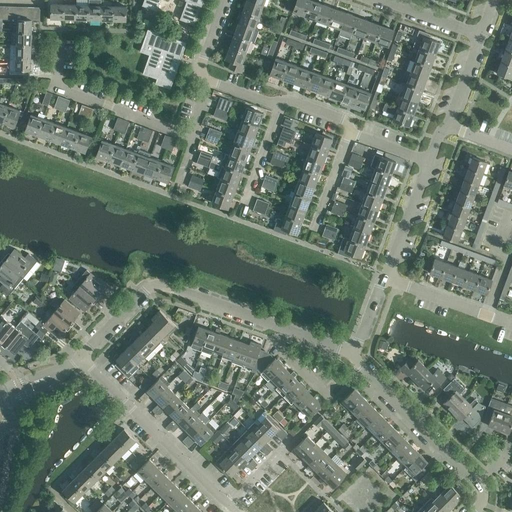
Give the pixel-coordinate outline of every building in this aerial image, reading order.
[(195,25),(204,0),(144,0),(142,6),(158,11),(161,0),(186,0),(187,0),(180,19),(195,25)] [(263,5),(247,0),(246,0),(243,12),(259,17),(263,5)] [(305,16),(311,0),(310,0),(297,0),(293,12),(305,16)] [(311,0),(305,16),(317,20),(323,4),(311,0)] [(64,19),(65,5),(52,4),(52,19),(64,19)] [(329,25),(335,9),(323,4),(317,20),(329,25)] [(77,20),(77,5),(65,5),(64,19),(77,20)] [(89,20),(89,5),(77,5),(77,20),(89,20)] [(89,5),(89,20),(101,21),(102,6),(89,5)] [(114,21),(114,6),(102,6),(101,21),(114,21)] [(114,6),(114,21),(126,21),(127,6),(114,6)] [(341,29),(346,13),(335,9),(329,25),(341,29)] [(255,29),(259,17),(243,12),(238,23),(255,29)] [(352,33),(358,17),(346,13),(341,29),(339,33),(351,38),(352,33)] [(358,17),(352,33),(364,38),(370,22),(358,17)] [(14,27),(14,31),(32,32),(32,20),(18,19),(18,27),(14,27)] [(370,22),(364,38),(376,42),(382,26),(370,22)] [(255,29),(238,23),(234,35),(250,41),(255,29)] [(382,26),(376,42),(388,46),(394,30),(382,26)] [(162,34),(148,29),(140,52),(150,55),(143,74),(157,79),(156,84),(171,89),(187,43),(177,40),(178,37),(163,32),(162,34)] [(32,32),(14,31),(14,44),(17,44),(31,44),(32,32)] [(250,41),(234,35),(230,47),(246,53),(250,41)] [(419,49),(435,55),(440,42),(424,37),(419,49)] [(296,41),(294,46),(302,49),(304,44),(296,41)] [(31,57),(31,44),(17,44),(17,56),(31,57)] [(393,44),(390,52),(395,53),(398,45),(393,44)] [(246,53),(230,47),(226,59),(232,61),(229,68),(243,73),(244,69),(242,64),(246,53)] [(415,61),(431,67),(435,55),(419,49),(415,61)] [(501,62),(511,65),(511,52),(505,50),(501,62)] [(395,53),(390,52),(387,60),(392,62),(395,53)] [(31,57),(17,56),(16,69),(31,69),(31,57)] [(282,79),(288,63),(276,58),(270,75),(282,79)] [(427,78),(431,67),(415,61),(411,72),(427,78)] [(511,79),(511,77),(511,65),(501,62),(497,73),(511,79)] [(294,83),(300,67),(288,63),(282,79),(294,83)] [(300,67),(294,83),(306,88),(312,71),(300,67)] [(318,92),(324,76),(312,71),(306,88),(318,92)] [(427,78),(411,72),(406,84),(422,90),(427,78)] [(324,76),(318,92),(330,96),(335,80),(324,76)] [(336,78),(335,80),(330,96),(341,100),(347,84),(340,82),(341,80),(336,78)] [(353,105),(359,89),(347,84),(341,100),(353,105)] [(422,90),(406,84),(402,96),(418,102),(422,90)] [(359,89),(353,105),(365,109),(371,93),(359,89)] [(48,106),(53,94),(47,92),(43,104),(48,106)] [(60,110),(65,98),(59,96),(55,108),(60,110)] [(414,114),(418,102),(402,96),(398,108),(414,114)] [(70,100),(65,98),(60,110),(66,112),(70,100)] [(216,110),(228,114),(233,102),(221,98),(216,110)] [(0,121),(2,122),(8,106),(0,103),(0,121)] [(414,114),(398,108),(386,104),(384,110),(395,114),(393,120),(409,126),(414,114)] [(84,119),(88,107),(82,105),(78,117),(84,119)] [(8,106),(2,122),(15,127),(20,110),(8,106)] [(88,107),(84,119),(89,121),(94,109),(88,107)] [(247,107),(243,119),(259,125),(263,113),(247,107)] [(226,120),(228,114),(216,110),(214,115),(226,120)] [(38,135),(44,119),(46,115),(40,113),(39,117),(32,114),(26,130),(38,135)] [(119,131),(124,120),(118,117),(114,129),(119,131)] [(285,118),(283,125),(290,128),(293,121),(285,118)] [(50,139),(56,123),(44,119),(38,135),(50,139)] [(238,131),(254,137),(259,125),(243,119),(238,131)] [(124,120),(119,131),(125,134),(129,122),(124,120)] [(56,123),(50,139),(62,144),(68,128),(56,123)] [(143,140),(147,128),(142,126),(137,138),(143,140)] [(73,148),(79,132),(68,128),(62,144),(73,148)] [(153,130),(147,128),(143,140),(149,142),(153,130)] [(208,133),(219,138),(222,132),(210,128),(208,133)] [(283,128),(281,134),(293,138),(295,132),(283,128)] [(250,149),(254,137),(238,131),(234,143),(250,149)] [(79,132),(73,148),(85,153),(91,137),(79,132)] [(217,143),(219,138),(208,133),(206,139),(217,143)] [(316,133),(312,145),(328,151),(332,139),(316,133)] [(293,138),(281,134),(278,143),(285,146),(286,142),(291,144),(293,138)] [(167,149),(171,137),(165,135),(161,147),(167,149)] [(171,137),(167,149),(172,151),(177,139),(171,137)] [(109,161),(115,145),(103,140),(97,156),(109,161)] [(308,157),(324,163),(328,151),(312,145),(304,142),(302,147),(310,150),(308,157)] [(250,149),(234,143),(230,155),(246,160),(250,149)] [(120,165),(126,149),(115,145),(109,161),(120,165)] [(132,169),(138,153),(126,149),(120,165),(132,169)] [(150,158),(151,154),(140,150),(138,153),(132,169),(144,174),(150,158)] [(199,157),(211,161),(222,165),(225,167),(242,172),(246,160),(230,155),(226,154),(224,160),(201,151),(199,157)] [(273,157),(284,161),(287,156),(275,151),(273,157)] [(350,159),(362,163),(364,158),(353,153),(350,159)] [(375,155),(370,166),(376,168),(392,174),(396,162),(375,155)] [(209,167),(211,161),(199,157),(197,163),(209,167)] [(282,167),(284,161),(273,157),(271,163),(282,167)] [(319,174),(324,163),(308,157),(303,169),(319,174)] [(150,158),(144,174),(156,178),(162,162),(150,158)] [(473,158),(468,169),(483,174),(487,163),(473,158)] [(360,169),(362,163),(350,159),(348,165),(360,169)] [(225,167),(222,165),(211,161),(209,167),(220,171),(218,177),(221,178),(221,179),(237,185),(242,172),(225,167)] [(174,167),(162,162),(156,178),(168,183),(174,167)] [(371,180),(387,186),(392,174),(376,168),(371,180)] [(497,179),(501,181),(506,169),(501,168),(497,179)] [(319,174),(303,169),(299,181),(315,186),(319,174)] [(464,180),(478,185),(483,174),(468,169),(464,180)] [(344,170),(342,176),(344,177),(349,179),(351,173),(344,170)] [(193,175),(191,181),(202,185),(204,179),(193,175)] [(266,175),(264,181),(276,185),(278,179),(266,175)] [(344,177),(342,182),(353,187),(356,181),(349,179),(344,177)] [(233,196),(237,185),(221,179),(217,190),(233,196)] [(493,191),(497,192),(501,181),(497,179),(493,191)] [(383,198),(387,186),(371,180),(367,192),(383,198)] [(460,191),(474,196),(478,185),(464,180),(460,191)] [(202,185),(191,181),(188,186),(200,191),(202,185)] [(276,185),(264,181),(262,186),(274,191),(276,185)] [(311,198),(315,186),(299,181),(295,192),(311,198)] [(353,187),(342,182),(340,188),(351,192),(353,187)] [(233,196),(217,190),(212,202),(228,208),(233,196)] [(470,207),(474,196),(460,191),(456,202),(470,207)] [(489,201),(493,203),(497,192),(493,191),(489,201)] [(290,204),(306,210),(311,198),(295,192),(290,204)] [(383,198),(367,192),(363,204),(379,210),(383,198)] [(257,199),(255,204),(267,209),(269,203),(257,199)] [(509,207),(510,203),(499,199),(497,203),(509,207)] [(335,201),(333,206),(345,211),(347,205),(335,201)] [(485,213),(489,214),(493,203),(489,201),(485,213)] [(470,207),(456,202),(452,214),(466,219),(470,207)] [(267,209),(255,204),(253,210),(265,215),(267,209)] [(302,222),(306,210),(290,204),(286,216),(302,222)] [(379,210),(363,204),(358,216),(374,222),(379,210)] [(345,211),(333,206),(331,212),(343,216),(345,211)] [(480,224),(485,226),(489,214),(485,213),(480,224)] [(462,230),(466,219),(452,214),(448,225),(462,230)] [(298,234),(302,222),(286,216),(284,220),(278,218),(274,230),(286,234),(288,230),(298,234)] [(354,228),(370,233),(374,222),(358,216),(354,228)] [(327,224),(325,230),(336,234),(338,228),(327,224)] [(476,235),(481,237),(485,226),(480,224),(476,235)] [(462,230),(448,225),(443,237),(458,242),(462,230)] [(366,245),(370,233),(354,228),(350,239),(366,245)] [(336,234),(325,230),(322,236),(334,240),(336,234)] [(476,249),(481,237),(476,235),(472,247),(476,249)] [(366,245),(350,239),(344,237),(338,253),(350,258),(351,254),(361,257),(366,245)] [(452,249),(453,245),(442,240),(440,245),(452,249)] [(463,253),(465,249),(453,245),(452,249),(463,253)] [(4,262),(20,275),(23,278),(37,261),(29,253),(25,258),(14,249),(4,262)] [(474,257),(476,253),(465,249),(463,253),(474,257)] [(485,261),(487,257),(476,253),(474,257),(485,261)] [(487,257),(485,261),(497,265),(499,261),(487,257)] [(441,278),(447,263),(435,259),(430,273),(441,278)] [(57,260),(53,268),(60,271),(64,263),(57,260)] [(20,275),(4,262),(0,266),(0,279),(4,283),(0,287),(9,295),(15,288),(23,278),(20,275)] [(453,282),(458,267),(447,263),(441,278),(453,282)] [(464,286),(469,272),(458,267),(453,282),(464,286)] [(77,283),(96,299),(106,286),(88,270),(77,283)] [(475,290),(480,275),(469,272),(464,286),(475,290)] [(42,273),(40,281),(48,283),(50,275),(42,273)] [(480,275),(475,290),(487,294),(492,280),(480,275)] [(85,311),(96,299),(77,283),(74,287),(73,287),(73,288),(73,289),(73,290),(73,291),(74,291),(75,292),(69,298),(85,311)] [(48,284),(44,289),(49,293),(53,288),(48,284)] [(504,300),(508,289),(504,288),(500,299),(504,300)] [(42,292),(37,297),(43,302),(47,296),(42,292)] [(65,300),(54,312),(70,325),(80,313),(65,300)] [(154,321),(167,333),(169,336),(177,328),(160,310),(152,319),(154,321)] [(70,325),(54,312),(46,322),(42,319),(36,326),(45,334),(49,330),(59,338),(70,325)] [(0,341),(3,343),(16,327),(3,317),(0,320),(0,341)] [(21,321),(16,327),(3,343),(15,354),(24,343),(29,348),(39,336),(33,331),(21,321)] [(162,338),(167,333),(154,321),(147,328),(163,344),(166,341),(162,338)] [(163,344),(147,328),(144,326),(141,329),(144,332),(139,336),(155,352),(163,344)] [(202,351),(209,330),(199,326),(191,347),(202,351)] [(213,350),(219,333),(209,330),(202,351),(212,354),(213,350)] [(224,354),(230,337),(219,333),(213,350),(224,354)] [(132,344),(144,356),(147,359),(155,352),(139,336),(135,341),(132,338),(129,341),(132,344)] [(230,337),(224,354),(223,356),(233,360),(234,357),(240,341),(230,337)] [(381,340),(378,347),(387,350),(389,343),(381,340)] [(250,344),(249,344),(240,341),(234,357),(244,361),(250,344)] [(250,344),(244,361),(243,364),(253,368),(252,370),(256,372),(259,369),(269,352),(260,348),(262,345),(251,341),(249,344),(250,344)] [(124,352),(136,364),(144,356),(132,344),(124,352)] [(136,364),(124,352),(120,356),(117,353),(113,357),(118,361),(115,364),(128,378),(139,367),(136,364)] [(269,352),(259,369),(269,380),(283,366),(275,358),(269,352)] [(188,362),(181,356),(177,360),(184,366),(188,362)] [(406,372),(415,381),(427,369),(418,359),(415,363),(410,358),(400,368),(405,373),(406,372)] [(276,388),(277,388),(291,373),(283,366),(269,380),(266,384),(273,391),(276,388)] [(161,373),(157,369),(153,373),(156,377),(161,373)] [(427,369),(415,381),(424,390),(431,383),(436,388),(446,378),(437,369),(433,374),(427,369)] [(294,371),(291,373),(277,388),(276,388),(284,396),(285,395),(299,381),(294,377),(297,374),(294,371)] [(202,381),(204,375),(197,372),(195,377),(198,380),(202,381)] [(155,398),(167,386),(170,384),(162,376),(147,390),(140,398),(143,401),(150,394),(155,398)] [(144,391),(152,382),(148,378),(139,386),(144,391)] [(292,403),(294,401),(306,389),(299,381),(285,395),(284,396),(291,404),(292,403)] [(452,412),(465,399),(460,394),(465,389),(457,381),(448,390),(452,395),(443,404),(452,412)] [(238,395),(240,387),(235,385),(232,393),(238,395)] [(155,413),(175,394),(167,386),(155,398),(159,403),(152,410),(155,413)] [(351,409),(363,397),(355,388),(342,401),(351,409)] [(314,396),(306,389),(294,401),(301,409),(314,396)] [(314,396),(301,409),(309,417),(324,402),(316,393),(314,396)] [(170,414),(183,401),(175,394),(155,413),(158,416),(166,409),(170,414)] [(359,417),(371,405),(363,397),(351,409),(359,417)] [(233,398),(228,403),(236,411),(240,406),(237,402),(233,398)] [(505,413),(508,404),(491,398),(486,413),(492,415),(488,425),(499,429),(505,413)] [(465,399),(452,412),(460,421),(469,412),(474,416),(483,406),(475,399),(470,404),(465,399)] [(171,428),(190,409),(183,401),(170,414),(175,418),(168,425),(171,428)] [(185,429),(198,417),(200,414),(197,410),(202,405),(198,401),(193,406),(190,409),(171,428),(174,431),(178,427),(181,424),(185,429)] [(511,405),(508,404),(505,413),(499,429),(509,433),(511,424),(511,405)] [(364,428),(367,425),(379,413),(371,405),(359,417),(356,420),(364,428)] [(266,412),(256,422),(270,437),(275,432),(282,440),(288,434),(266,412)] [(375,433),(387,421),(379,413),(367,425),(375,433)] [(318,427),(326,420),(321,416),(314,423),(318,427)] [(193,436),(193,437),(206,424),(198,417),(185,429),(193,436)] [(284,418),(280,422),(284,426),(288,422),(284,418)] [(201,445),(216,429),(209,421),(206,424),(193,437),(186,444),(189,447),(196,440),(201,445)] [(387,421),(375,433),(383,441),(395,429),(387,421)] [(266,442),(270,437),(256,422),(248,430),(270,452),(273,449),(266,442)] [(336,438),(340,434),(332,426),(329,430),(336,438)] [(117,437),(128,448),(136,440),(124,429),(117,437)] [(391,449),(403,437),(395,429),(383,441),(391,449)] [(218,430),(210,438),(216,444),(224,436),(218,430)] [(270,452),(248,430),(240,437),(255,452),(260,448),(267,455),(270,452)] [(343,446),(348,441),(341,434),(336,439),(343,446)] [(316,443),(308,435),(292,451),(295,455),(298,452),(302,457),(316,443)] [(109,444),(121,456),(128,448),(117,437),(109,444)] [(255,452),(240,437),(233,445),(248,460),(255,452)] [(399,457),(411,445),(403,437),(391,449),(399,457)] [(310,464),(323,451),(316,443),(302,457),(310,464)] [(113,464),(121,456),(109,444),(101,452),(113,464)] [(225,453),(240,468),(244,463),(252,470),(255,467),(250,463),(248,460),(233,445),(225,453)] [(399,457),(407,465),(419,453),(411,445),(399,457)] [(331,459),(323,451),(310,464),(307,467),(311,470),(314,468),(318,472),(331,459)] [(113,464),(101,452),(94,460),(105,471),(113,464)] [(235,472),(240,468),(225,453),(214,463),(227,476),(230,473),(239,483),(242,479),(235,472)] [(428,461),(419,453),(407,465),(403,469),(416,481),(425,473),(421,469),(428,461)] [(358,470),(367,461),(362,456),(353,465),(358,470)] [(146,479),(157,467),(149,459),(138,471),(146,479)] [(331,459),(318,472),(322,476),(319,479),(323,482),(339,466),(331,459)] [(98,479),(105,471),(94,460),(86,467),(98,479)] [(339,466),(323,482),(326,485),(329,483),(333,488),(347,474),(339,466)] [(98,479),(86,467),(78,475),(90,487),(98,479)] [(153,486),(165,475),(157,467),(146,479),(153,486)] [(90,487),(78,475),(71,482),(82,494),(90,487)] [(161,494),(173,482),(165,475),(153,486),(161,494)] [(75,502),(82,494),(71,482),(63,490),(75,502)] [(161,494),(168,501),(180,490),(173,482),(161,494)] [(442,492),(454,505),(463,496),(450,484),(442,492)] [(176,509),(188,497),(180,490),(168,501),(176,509)] [(445,511),(446,511),(454,505),(442,492),(434,500),(445,511)] [(179,511),(188,511),(195,505),(188,497),(176,509),(179,511)] [(423,506),(429,511),(445,511),(434,500),(431,498),(423,506)] [(128,511),(136,503),(133,500),(129,504),(132,507),(128,511)] [(314,507),(319,511),(335,511),(325,502),(320,506),(317,503),(314,507)] [(112,511),(113,511),(105,503),(96,511),(112,511)] [(136,503),(128,511),(129,511),(134,511),(136,511),(139,507),(136,503)]
